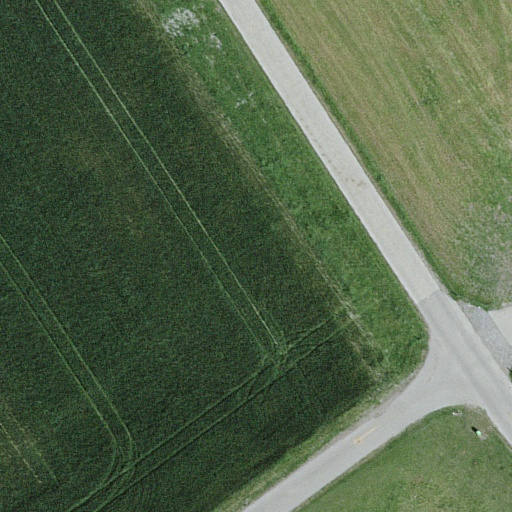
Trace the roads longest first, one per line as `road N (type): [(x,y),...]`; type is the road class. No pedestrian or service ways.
road 1 (track): [(240,0),(511,426)]
road 2 (track): [(269,511),(511,334)]
